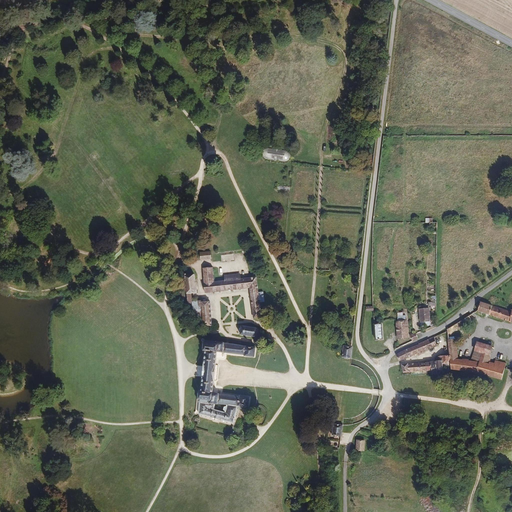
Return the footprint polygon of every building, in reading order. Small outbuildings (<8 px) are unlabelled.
[(287,151),(268,148),(265,148),(263,149),(262,151),(262,155),(263,157),(265,158),(286,161),(288,161),(289,159),(291,157),(290,154),(289,152),(287,151)] [(256,278),(244,279),(224,281),(213,282),(211,268),(202,269),(204,293),(248,289),(253,319),(260,318),(259,302),(264,301),(263,292),(257,292),(256,278)] [(188,303),(192,302),(193,294),(197,293),(198,287),(195,283),(195,275),(186,275),(186,283),(185,285),(186,288),(187,291),(188,303)] [(201,301),(192,302),(193,316),(203,316),(207,327),(213,327),(211,302),(202,303),(201,301)] [(511,312),(481,303),(480,307),(478,307),(477,310),(480,311),(479,313),(509,325),(511,325),(511,312)] [(430,314),(430,309),(419,310),(420,323),(431,322),(430,314)] [(474,322),(472,316),(451,328),(452,335),(474,322)] [(406,323),(397,323),(398,340),(407,340),(406,323)] [(382,324),(373,325),(376,341),(384,340),(382,324)] [(258,329),(243,327),(242,336),(257,338),(260,337),(260,331),(258,329)] [(248,408),(250,408),(252,398),(220,394),(220,388),(214,387),(215,381),(217,381),(219,368),(218,365),(219,359),(220,354),(225,355),(224,354),(253,358),(255,345),(207,338),(206,336),(204,335),(202,335),(202,338),(202,340),(201,352),(204,353),(203,366),(197,366),(195,377),(201,378),(199,395),(198,394),(196,410),(195,411),(195,414),(196,416),(198,415),(200,415),(200,416),(235,425),(239,410),(239,408),(240,408),(241,407),(248,408)] [(420,343),(397,356),(399,362),(417,354),(417,355),(430,350),(429,348),(436,343),(432,335),(419,342),(420,343)] [(479,363),(489,365),(490,361),(488,360),(492,348),(477,343),(471,362),(479,364),(479,363)] [(351,360),(353,347),(343,346),(341,359),(351,360)] [(450,355),(452,363),(458,359),(456,349),(449,349),(450,355)] [(443,367),(451,367),(452,363),(450,355),(436,356),(436,362),(443,362),(443,367)] [(503,382),(503,379),(507,365),(496,362),(495,364),(490,363),(489,365),(479,363),(479,364),(471,362),(458,359),(452,363),(451,367),(451,370),(477,375),(503,382)] [(404,373),(407,373),(427,372),(426,363),(400,365),(404,373)] [(332,436),(342,437),(342,431),(342,425),(333,424),(332,436)] [(365,440),(357,440),(356,452),(365,453),(365,440)]
